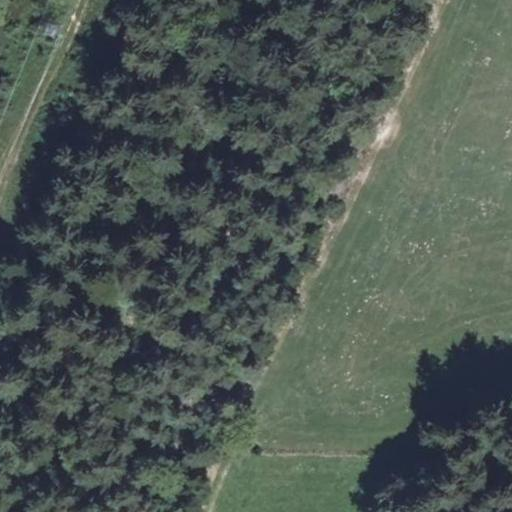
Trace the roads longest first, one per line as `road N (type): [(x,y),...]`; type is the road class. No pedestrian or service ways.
road 1 (track): [(48,511),(143,456),(177,424),(128,382),(0,315)]
road 2 (track): [(0,167),(73,0)]
